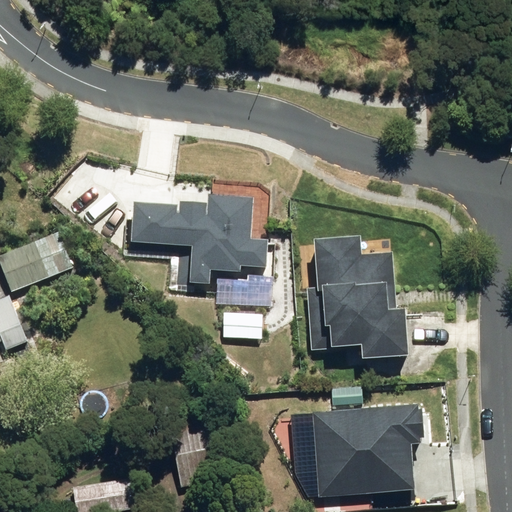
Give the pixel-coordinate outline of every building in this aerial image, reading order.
[(249,246),(251,205),(188,202),(188,210),(134,208),(132,250),(190,252),(189,282),(206,283),(206,273),(259,275),(260,246),(249,246)] [(313,286),(318,347),(364,345),(365,357),(408,354),(406,309),(398,310),(392,253),(361,254),(360,237),(316,240),(320,286),(313,286)] [(0,259),(0,274),(9,297),(59,278),(45,242),(0,259)] [(270,282),(236,281),(235,307),(269,309),(270,282)] [(0,373),(8,371),(2,356),(23,347),(5,303),(0,305),(0,373)] [(250,315),(221,314),(220,340),(249,341),(250,315)] [(411,409),(310,415),(317,499),(409,493),(406,448),(413,448),(413,441),(418,440),(416,415),(411,415),(411,409)] [(166,430),(182,488),(221,477),(204,419),(166,430)] [(71,489),(74,511),(128,511),(139,510),(134,479),(71,489)]
